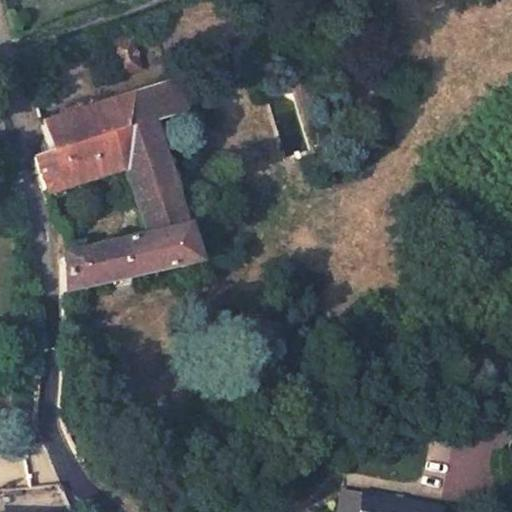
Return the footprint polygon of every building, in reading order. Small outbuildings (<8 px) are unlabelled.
[(131,65),(126,46),(118,49),(123,66),(131,65)] [(165,84),(39,126),(48,154),(33,159),(44,197),(94,180),(119,172),(130,203),(143,239),(82,252),(80,242),(66,245),(66,246),(66,247),(65,248),(65,249),(65,251),(65,252),(65,253),(64,254),(63,255),(63,256),(63,257),(62,257),(62,258),(61,258),(61,259),(60,260),(60,261),(61,295),(190,268),(167,190),(199,179),(173,94),(173,93),(172,92),(172,91),(172,90),(171,90),(171,89),(170,88),(169,87),(168,87),(168,86),(168,85),(167,85),(166,85),(166,84),(165,84)] [(119,172),(94,180),(106,210),(130,203),(119,172)] [(426,511),(365,497),(364,501),(361,511),(426,511)] [(361,511),(364,501),(346,498),(342,511),(361,511)]
